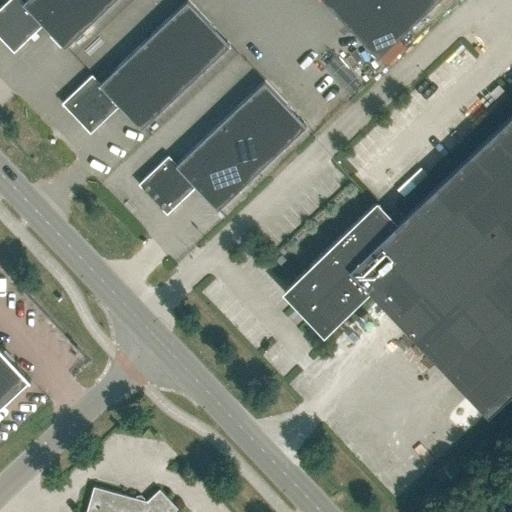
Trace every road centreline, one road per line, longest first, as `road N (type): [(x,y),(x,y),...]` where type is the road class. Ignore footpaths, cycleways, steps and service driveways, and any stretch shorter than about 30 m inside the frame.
road 1 (unknown): [(144,325),(497,0)]
road 2 (tertiary): [(318,511),(158,340)]
road 3 (tertiary): [(158,340),(0,173)]
road 4 (unclassified): [(0,492),(158,340)]
